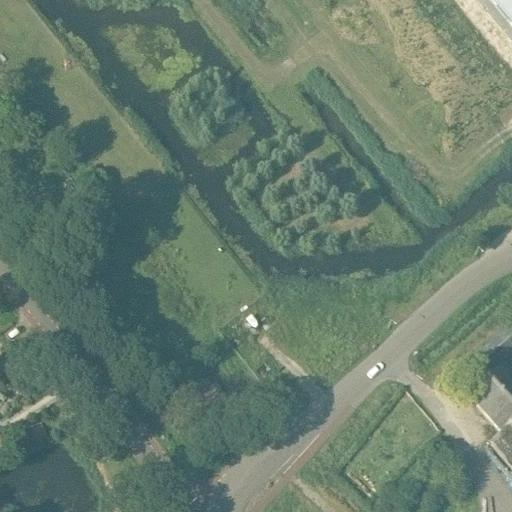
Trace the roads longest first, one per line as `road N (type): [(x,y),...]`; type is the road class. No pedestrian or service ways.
road 1 (tertiary): [(221,509),(385,355),(511,254)]
road 2 (unclassified): [(221,509),(196,500),(153,462),(0,270)]
road 3 (unknown): [(511,244),(303,0)]
